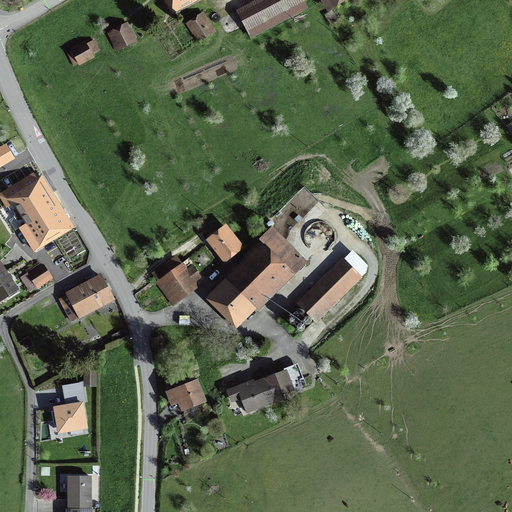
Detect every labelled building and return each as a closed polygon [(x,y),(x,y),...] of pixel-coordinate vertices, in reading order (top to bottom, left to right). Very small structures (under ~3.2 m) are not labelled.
[(163,0),(171,15),(199,0),(163,0)] [(256,0),(236,11),(250,39),(308,9),(304,1),(305,0),(256,0)] [(319,0),(328,13),(348,0),(319,0)] [(203,12),(185,24),(198,44),(216,31),(203,12)] [(138,41),(128,22),(107,33),(117,52),(138,41)] [(87,44),(85,40),(70,48),(71,51),(67,53),(74,67),(78,64),(79,66),(94,58),(93,56),(100,52),(94,40),(87,44)] [(19,168),(19,167),(7,178),(9,183),(1,189),(2,193),(0,193),(0,197),(12,219),(13,218),(21,230),(19,230),(34,253),(74,228),(42,173),(35,177),(27,163),(19,168)] [(280,219),(305,235),(311,226),(286,210),(280,219)] [(226,225),(206,241),(225,264),(245,248),(226,225)] [(294,276),(308,262),(272,227),(258,241),(259,241),(224,277),(225,279),(206,299),(237,330),(257,310),(259,312),(294,276)] [(182,264),(176,256),(152,273),(158,282),(156,283),(173,306),(200,287),(197,282),(202,278),(193,265),(188,269),(183,263),(182,264)] [(363,277),(343,258),(296,304),(316,324),(363,277)] [(0,302),(19,290),(0,261),(0,302)] [(37,289),(53,278),(44,265),(37,262),(24,271),(26,274),(20,278),(30,293),(36,288),(37,289)] [(115,301),(101,274),(65,294),(66,296),(58,300),(71,323),(79,319),(79,320),(115,301)] [(129,335),(126,328),(111,336),(115,342),(129,335)] [(169,352),(162,335),(148,341),(156,358),(169,352)] [(25,350),(33,346),(29,336),(21,340),(25,350)] [(187,348),(193,344),(188,337),(182,341),(187,348)] [(295,392),(307,387),(298,364),(284,370),(284,371),(264,379),(273,404),(297,395),(295,392)] [(97,368),(84,368),(84,387),(97,388),(97,368)] [(247,415),(273,404),(264,379),(254,383),(253,380),(226,391),(231,403),(241,400),(247,415)] [(165,393),(171,407),(178,405),(181,413),(186,411),(189,419),(201,414),(198,406),(207,402),(198,380),(165,393)] [(51,413),(54,428),(56,427),(58,436),(88,430),(83,403),(86,403),(83,383),(62,387),(65,406),(53,408),(53,412),(51,413)] [(67,473),(67,506),(92,506),(92,473),(67,473)]
